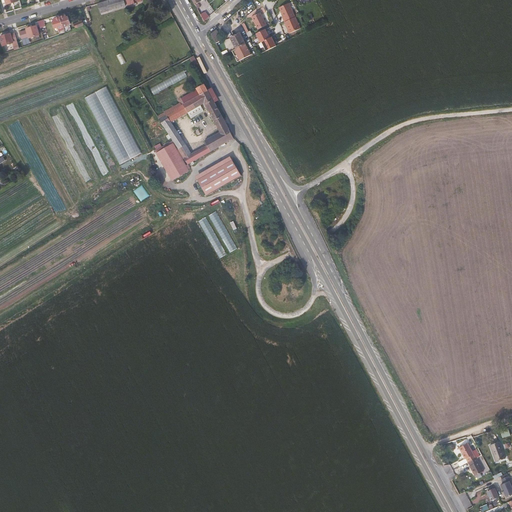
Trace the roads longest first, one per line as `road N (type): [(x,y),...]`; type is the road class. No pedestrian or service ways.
road 1 (tertiary): [(172,0),(448,511)]
road 2 (tertiary): [(458,511),(200,33)]
road 3 (track): [(345,166),(353,192),(339,223),(258,277),(271,310),(297,313),(313,294),(317,264)]
road 4 (track): [(281,183),(302,190),(410,122),(511,110)]
road 5 (track): [(264,270),(239,191),(242,125)]
road 6 (track): [(235,148),(190,180),(202,200),(239,191)]
